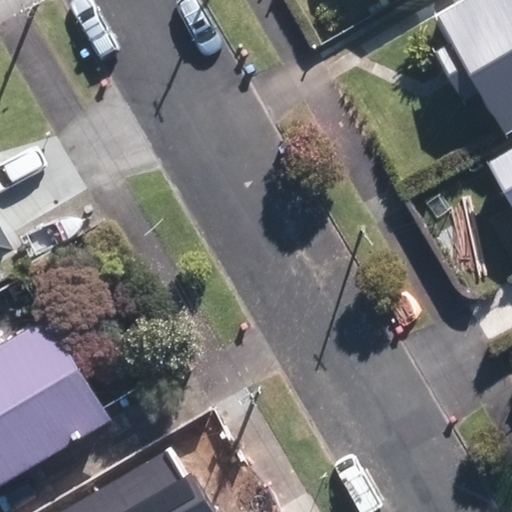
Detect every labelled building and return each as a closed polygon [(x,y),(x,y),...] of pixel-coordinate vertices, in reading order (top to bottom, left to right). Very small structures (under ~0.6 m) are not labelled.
[(511,95),(511,0),(458,0),(456,1),(511,95)] [(0,252),(27,237),(0,190),(0,185),(11,179),(0,159),(0,142),(13,135),(0,111),(0,252)] [(511,142),(499,150),(511,172),(511,142)] [(0,477),(128,404),(69,302),(0,341),(0,477)] [(157,511),(138,479),(78,511),(157,511)]
